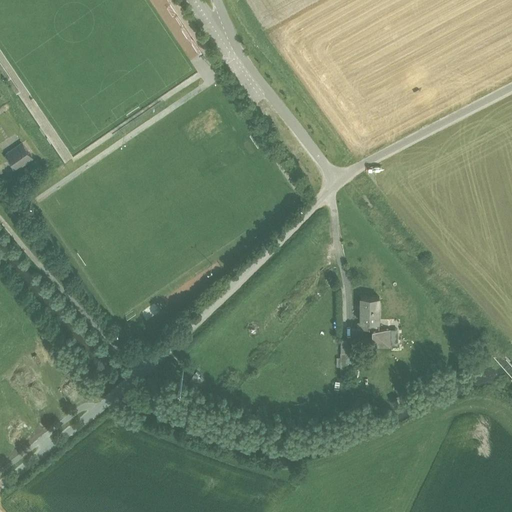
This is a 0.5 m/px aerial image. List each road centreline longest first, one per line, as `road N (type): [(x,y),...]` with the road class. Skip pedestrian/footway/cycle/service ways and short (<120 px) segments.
road 1 (unclassified): [(98,410),(359,165),(511,87)]
road 2 (unclassified): [(0,489),(98,410)]
road 3 (unclassified): [(0,472),(80,408),(98,410)]
